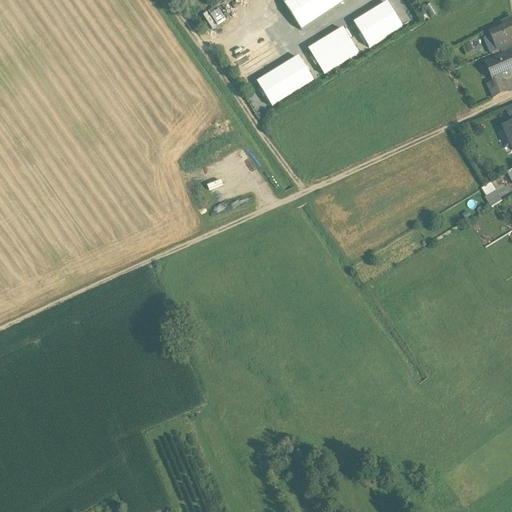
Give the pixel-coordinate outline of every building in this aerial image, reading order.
[(409,21),(396,0),(390,0),(352,24),(366,47),(409,21)] [(511,20),(511,17),(501,23),(504,29),(511,25),(511,20)] [(250,70),(313,31),(307,21),(244,60),(250,70)] [(511,25),(504,29),(500,30),(491,36),(495,45),(508,40),(511,38),(511,25)] [(324,76),(358,55),(342,29),(308,50),(324,76)] [(508,40),(495,45),(498,52),(501,51),(511,46),(508,40)] [(511,46),(501,51),(503,56),(511,52),(511,46)] [(511,52),(503,56),(485,64),(486,65),(488,64),(491,71),(488,72),(494,83),(494,84),(502,80),(511,76),(511,52)] [(296,55),(256,81),(270,104),(311,79),(296,55)] [(502,80),(494,84),(494,83),(487,86),(493,99),(508,93),(503,82),(502,80)] [(481,192),(491,208),(502,201),(491,185),(481,192)]
